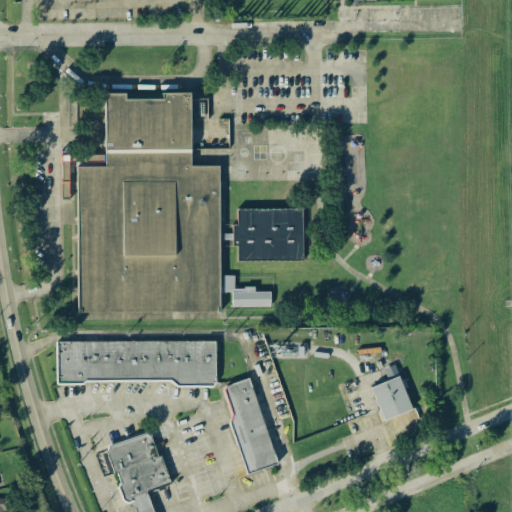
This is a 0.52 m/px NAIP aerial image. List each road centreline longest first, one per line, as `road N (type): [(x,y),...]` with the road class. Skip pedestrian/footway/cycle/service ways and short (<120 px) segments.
road 1 (residential): [(0,33),(335,33),(355,19),(455,18)]
road 2 (tertiary): [(0,260),(38,415),(72,511)]
road 3 (secondary): [(511,412),(270,511)]
road 4 (secondary): [(351,511),(511,444)]
